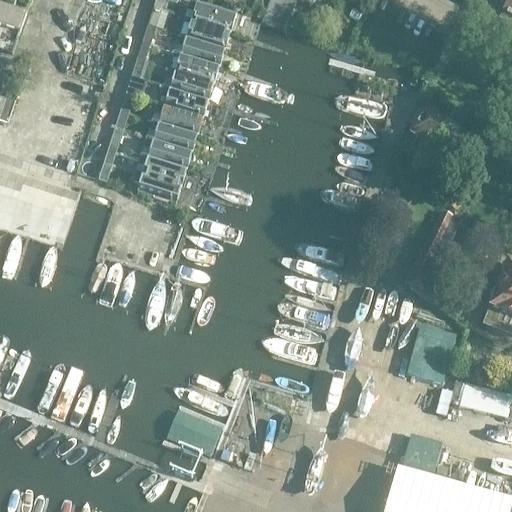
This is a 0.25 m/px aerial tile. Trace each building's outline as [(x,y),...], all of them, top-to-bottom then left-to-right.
[(0,0),(0,29),(20,36),(27,16),(7,10),(10,0),(0,0)] [(287,0),(309,9),(312,0),(270,0),(262,24),(277,29),(286,0),(287,0)] [(481,9),(485,0),(464,0),(464,2),(472,6),(473,4),(481,9)] [(501,20),(511,0),(485,0),(481,9),(483,10),(482,12),(491,17),(492,15),(501,20)] [(511,0),(501,20),(499,24),(502,25),(501,27),(511,33),(511,31),(511,0)] [(230,35),(235,17),(190,3),(187,12),(195,15),(192,22),(192,23),(230,35)] [(157,25),(161,13),(154,10),(150,23),(157,25)] [(224,52),(230,35),(192,23),(192,22),(185,20),(181,30),(189,32),(187,39),(187,40),(224,52)] [(151,42),(155,30),(148,27),(144,40),(151,42)] [(219,69),(224,52),(187,40),(187,39),(179,37),(176,47),(184,49),(181,57),(219,69)] [(146,59),(150,47),(143,45),(139,57),(146,59)] [(213,86),(219,69),(181,57),(174,54),(170,64),(178,66),(176,74),(213,86)] [(140,77),(144,64),(137,62),(133,74),(140,77)] [(208,103),(213,86),(176,74),(168,71),(165,81),(173,83),(170,91),(208,103)] [(135,94),(139,81),(132,79),(128,91),(135,94)] [(202,121),(208,103),(170,91),(163,88),(160,98),(167,101),(165,108),(165,109),(202,121)] [(129,111),(133,98),(126,96),(122,109),(129,111)] [(197,138),(202,121),(165,109),(165,108),(157,106),(154,115),(162,118),(159,125),(159,126),(197,138)] [(436,152),(453,128),(426,109),(424,112),(420,109),(409,124),(414,127),(409,134),(424,144),(422,147),(426,150),(428,147),(436,152)] [(124,128),(128,115),(121,113),(117,126),(124,128)] [(191,155),(197,138),(159,126),(159,125),(152,123),(149,132),(156,135),(154,142),(154,143),(191,155)] [(463,171),(480,146),(453,128),(436,152),(444,158),(442,161),(445,163),(447,160),(463,171)] [(118,145),(122,133),(115,130),(111,143),(118,145)] [(186,172),(191,155),(154,143),(154,142),(146,140),(143,149),(151,152),(148,159),(148,160),(186,172)] [(113,162),(117,150),(110,147),(106,160),(113,162)] [(180,189),(186,172),(148,160),(148,159),(141,157),(138,167),(145,169),(143,176),(143,177),(180,189)] [(107,179),(111,167),(104,165),(100,177),(107,179)] [(175,207),(180,189),(143,177),(143,176),(135,174),(132,184),(140,186),(137,195),(175,207)] [(453,216),(462,201),(454,196),(445,212),(453,216)] [(448,228),(454,218),(454,217),(453,216),(445,212),(438,224),(448,228)] [(422,300),(451,244),(449,229),(448,228),(438,224),(406,287),(422,300)] [(511,269),(507,267),(495,298),(492,301),(490,305),(491,309),(489,312),(500,316),(496,327),(511,332),(511,269)] [(431,294),(425,302),(438,312),(444,304),(431,294)] [(455,339),(419,329),(405,379),(442,389),(455,339)] [(511,398),(463,385),(457,409),(504,422),(511,398)] [(292,420),(298,400),(267,392),(261,412),(292,420)] [(407,442),(398,473),(431,483),(440,452),(407,442)] [(398,473),(394,472),(383,511),(507,511),(510,504),(431,483),(398,473)]
